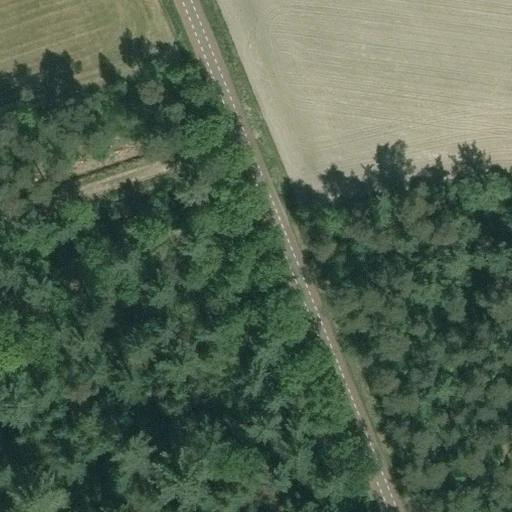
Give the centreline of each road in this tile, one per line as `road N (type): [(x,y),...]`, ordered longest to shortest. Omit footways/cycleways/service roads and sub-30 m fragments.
road 1 (tertiary): [(398,511),(188,0)]
road 2 (track): [(240,127),(0,209)]
